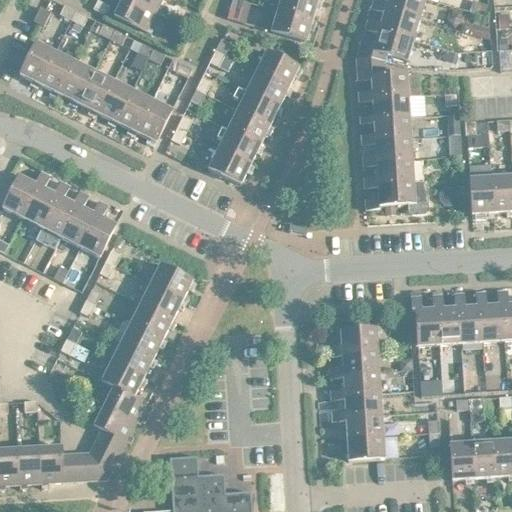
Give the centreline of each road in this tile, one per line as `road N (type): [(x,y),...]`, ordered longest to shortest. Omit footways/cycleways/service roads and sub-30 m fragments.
road 1 (tertiary): [(291,264),(26,124)]
road 2 (tertiary): [(291,264),(511,250)]
road 3 (residential): [(86,436),(21,369),(21,309),(0,290)]
road 4 (residential): [(298,425),(291,264)]
road 5 (residential): [(241,333),(245,428),(298,425)]
road 6 (residential): [(448,485),(301,492)]
